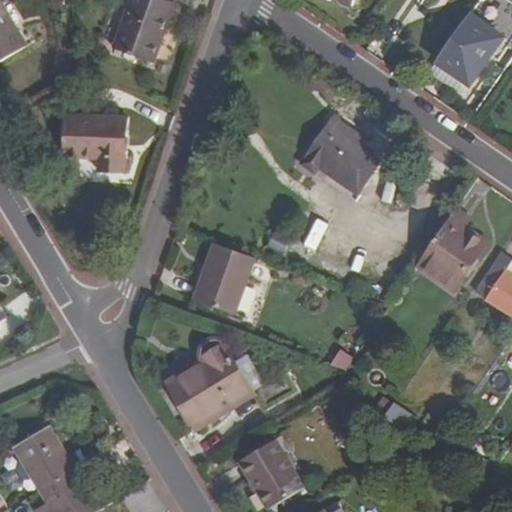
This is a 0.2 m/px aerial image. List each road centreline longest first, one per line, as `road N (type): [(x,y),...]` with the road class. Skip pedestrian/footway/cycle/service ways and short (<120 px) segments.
road 1 (residential): [(95,341),(131,292),(238,0)]
road 2 (residential): [(511,178),(255,0)]
road 3 (tertiary): [(95,341),(197,511)]
road 4 (tertiary): [(0,183),(95,341)]
